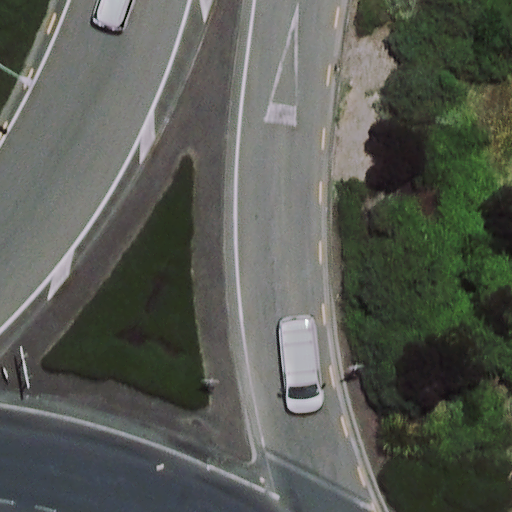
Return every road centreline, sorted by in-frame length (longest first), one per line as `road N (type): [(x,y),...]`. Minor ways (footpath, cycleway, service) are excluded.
road 1 (unclassified): [(228,0),(241,333),(284,511)]
road 2 (unclassified): [(0,266),(99,156),(193,0)]
